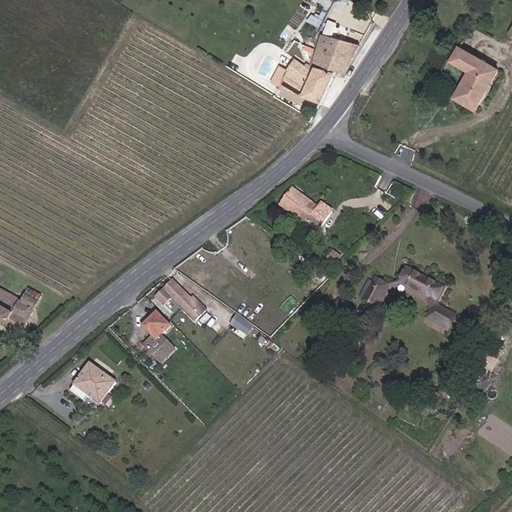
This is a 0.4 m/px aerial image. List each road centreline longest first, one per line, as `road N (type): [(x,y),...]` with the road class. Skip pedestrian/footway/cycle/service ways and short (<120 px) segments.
road 1 (secondary): [(327,128),(296,160),(142,272),(0,397)]
road 2 (unclassified): [(511,223),(327,128)]
road 3 (secondary): [(411,0),(327,128)]
